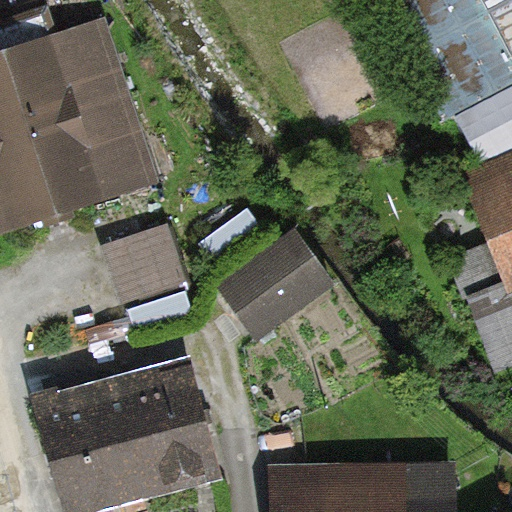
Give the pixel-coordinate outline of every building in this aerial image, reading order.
[(511,0),(382,0),(445,122),(511,86),(511,0)] [(129,33),(0,74),(0,256),(182,199),(129,33)] [(511,148),(465,167),(510,288),(511,287),(511,148)] [(205,297),(183,233),(114,256),(136,320),(205,297)] [(324,239),(240,301),(281,356),(365,294),(324,239)] [(233,371),(151,391),(180,507),(262,486),(233,371)] [(151,391),(69,411),(93,511),(157,511),(180,507),(151,391)] [(0,478),(20,475),(3,394),(0,394),(0,478)] [(280,490),(280,511),(459,511),(460,488),(280,490)]
